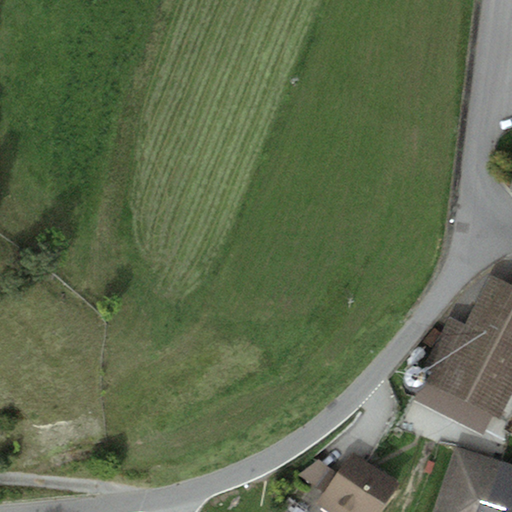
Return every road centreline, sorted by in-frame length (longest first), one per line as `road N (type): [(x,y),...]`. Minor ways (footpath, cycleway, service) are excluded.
road 1 (tertiary): [(33,511),(180,496),(292,446),(389,357),(443,289),(476,228)]
road 2 (tertiary): [(476,228),(471,180),(489,0)]
road 3 (track): [(0,478),(108,491),(116,504)]
